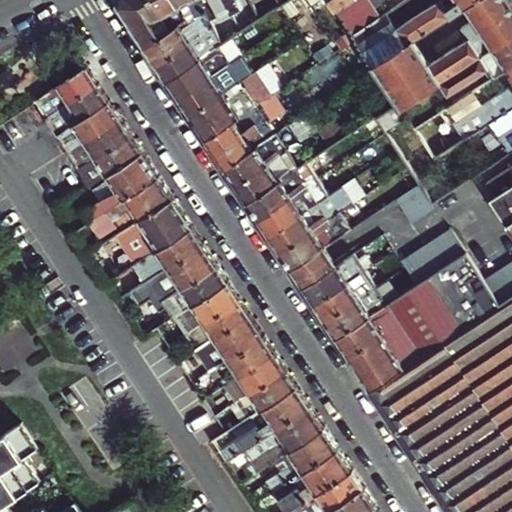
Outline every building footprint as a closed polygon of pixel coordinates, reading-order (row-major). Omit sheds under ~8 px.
[(119,0),(119,2),(146,43),(171,28),(157,0),(119,0)] [(157,0),(171,28),(190,16),(183,3),(181,0),(157,0)] [(181,0),(183,3),(188,0),(189,0),(195,12),(190,16),(192,20),(208,9),(203,0),(181,0)] [(188,0),(183,3),(190,16),(195,12),(189,0),(188,0)] [(226,17),(234,12),(227,0),(213,0),(223,18),(226,17)] [(227,0),(234,12),(244,6),(241,0),(227,0)] [(265,0),(271,9),(283,2),(282,0),(265,0)] [(293,16),(316,0),(285,0),(283,2),(293,16)] [(354,33),(381,15),(371,0),(350,0),(338,8),(354,33)] [(437,0),(398,26),(387,11),(381,15),(354,33),(375,65),(474,0),(437,0)] [(511,34),(511,0),(474,0),(375,65),(399,101),(402,106),(442,80),(511,34)] [(146,43),(158,60),(192,38),(215,23),(208,9),(192,20),(190,16),(171,28),(146,43)] [(218,28),(224,41),(243,28),(234,12),(226,17),(229,22),(218,28)] [(215,23),(192,38),(203,55),(220,43),(224,41),(218,28),(215,23)] [(491,66),(497,75),(510,66),(511,64),(511,34),(442,80),(450,92),(491,66)] [(192,38),(158,60),(169,77),(203,55),(192,38)] [(203,55),(169,77),(180,95),(214,72),(209,65),(227,54),(220,43),(203,55)] [(209,65),(214,72),(232,61),(227,54),(209,65)] [(192,112),(226,90),(243,78),(247,75),(245,71),(240,74),(232,61),(214,72),(180,95),(192,112)] [(511,64),(510,66),(511,70),(511,84),(484,103),(458,119),(469,136),(494,120),(511,107),(511,64)] [(99,81),(89,66),(50,92),(60,107),(67,103),(99,81)] [(111,99),(99,81),(67,103),(68,105),(71,103),(74,107),(65,113),(60,107),(47,116),(53,125),(58,134),(75,123),(111,99)] [(235,103),(226,90),(192,112),(208,136),(259,103),(249,87),(245,93),(247,95),(235,103)] [(484,103),(475,89),(450,106),(458,119),(484,103)] [(75,123),(85,139),(121,115),(111,99),(75,123)] [(15,135),(47,116),(37,100),(6,120),(15,135)] [(208,136),(226,165),(268,137),(258,123),(267,116),(259,103),(208,136)] [(511,107),(494,120),(502,132),(511,146),(511,107)] [(132,132),(121,115),(85,139),(69,150),(73,157),(79,167),(97,156),(132,132)] [(53,125),(47,116),(15,135),(6,120),(0,123),(0,141),(8,154),(53,125)] [(277,131),(268,137),(226,165),(237,181),(288,148),(277,131)] [(144,150),(132,132),(97,156),(108,173),(144,150)] [(237,181),(249,199),(300,166),(288,148),(237,181)] [(69,219),(76,230),(160,175),(144,150),(108,173),(111,177),(93,189),(100,199),(69,219)] [(108,173),(97,156),(79,167),(91,185),(108,173)] [(300,166),(249,199),(260,216),(319,177),(309,160),(300,166)] [(160,175),(76,230),(85,244),(100,234),(101,236),(118,225),(117,224),(121,222),(118,217),(124,213),(132,224),(174,196),(160,175)] [(260,216),(271,232),(320,200),(311,188),(322,181),(319,177),(260,216)] [(423,182),(399,196),(415,220),(438,205),(423,182)] [(354,202),(343,185),(320,200),(271,232),(282,249),(331,217),(354,202)] [(509,224),(511,221),(511,185),(492,199),(509,224)] [(193,224),(174,196),(132,224),(105,242),(90,252),(109,280),(121,272),(137,261),(144,257),(157,248),(160,246),(193,224)] [(331,217),(282,249),(293,265),(326,243),(341,233),(331,217)] [(205,242),(193,224),(160,246),(157,248),(169,265),(205,242)] [(418,283),(467,252),(451,228),(403,259),(418,283)] [(105,242),(101,236),(100,234),(85,244),(90,252),(105,242)] [(219,264),(205,242),(169,265),(156,274),(154,275),(157,280),(152,283),(149,279),(133,289),(120,297),(129,310),(141,302),(142,304),(153,297),(161,308),(167,304),(164,299),(183,286),(219,264)] [(338,261),(326,243),(293,265),(304,283),(338,261)] [(157,248),(144,257),(156,274),(169,265),(157,248)] [(361,271),(366,268),(354,250),(338,261),(304,283),(316,301),(349,279),(361,271)] [(511,511),(511,295),(501,303),(485,279),(467,252),(418,283),(398,296),(388,302),(372,313),(338,334),(455,511),(511,511)] [(511,295),(511,261),(485,279),(501,303),(511,295)] [(230,280),(219,264),(183,286),(164,299),(167,304),(174,315),(179,312),(194,303),(230,280)] [(376,285),(366,268),(361,271),(349,279),(316,301),(327,317),(360,295),(376,285)] [(121,272),(109,280),(120,297),(133,289),(121,272)] [(387,278),(376,285),(388,302),(398,296),(387,278)] [(185,321),(190,329),(240,296),(230,280),(194,303),(179,312),(185,321)] [(327,317),(338,334),(372,313),(388,302),(376,285),(360,295),(327,317)] [(240,296),(190,329),(193,333),(201,346),(217,336),(252,313),(240,296)] [(161,324),(162,323),(156,313),(138,324),(145,334),(161,324)] [(252,313),(217,336),(230,356),(265,333),(252,313)] [(0,329),(0,357),(8,371),(42,350),(23,316),(0,329)] [(230,428),(161,324),(145,334),(145,335),(137,340),(206,444),(214,439),(230,428)] [(235,364),(241,373),(276,350),(265,333),(230,356),(235,364)] [(276,350),(241,373),(251,390),(287,367),(276,350)] [(241,373),(235,364),(224,371),(227,374),(230,380),(241,373)] [(287,367),(251,390),(256,397),(241,406),(248,417),(298,384),(287,367)] [(251,390),(241,373),(230,380),(226,383),(233,393),(237,390),(242,396),(251,390)] [(87,423),(112,407),(96,384),(72,400),(87,423)] [(298,384),(248,417),(230,428),(214,439),(228,459),(246,447),(312,404),(298,384)] [(237,390),(233,393),(237,399),(242,396),(237,390)] [(312,404),(246,447),(253,458),(254,457),(283,438),(290,449),(326,425),(312,404)] [(0,511),(16,511),(10,501),(44,479),(28,454),(41,445),(25,420),(1,436),(0,434),(0,511)] [(326,425),(290,449),(297,460),(266,480),(273,490),(274,489),(339,446),(326,425)] [(146,459),(130,435),(105,450),(121,475),(146,459)] [(254,457),(261,468),(290,449),(283,438),(254,457)] [(354,468),(339,446),(274,489),(288,511),(354,468)] [(322,511),(365,485),(354,468),(288,511),(287,511),(311,511),(315,510),(316,511),(322,511)] [(373,511),(380,508),(365,485),(322,511),(373,511)] [(87,511),(80,500),(62,511),(52,511),(49,506),(40,511),(87,511)]
